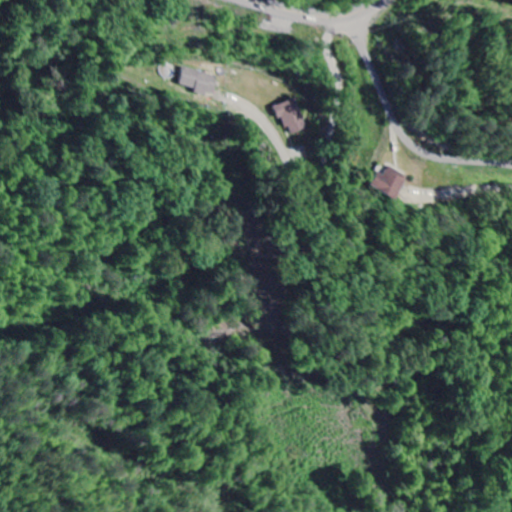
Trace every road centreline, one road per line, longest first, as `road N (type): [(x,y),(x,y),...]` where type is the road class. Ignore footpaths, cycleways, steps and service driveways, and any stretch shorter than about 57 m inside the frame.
road 1 (residential): [(359,28),(331,42),(343,88),(319,223),(346,272),(435,339),(393,411),(387,476),(397,511)]
road 2 (residential): [(234,511),(0,415)]
road 3 (residential): [(511,166),(434,156),(413,144),(351,13)]
road 4 (secondary): [(257,0),(317,15),(351,13),(377,0)]
